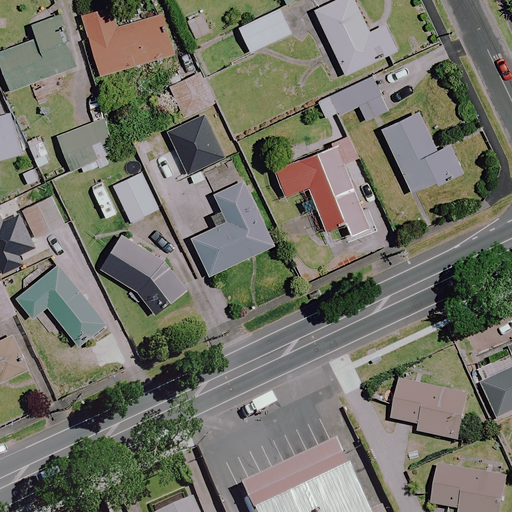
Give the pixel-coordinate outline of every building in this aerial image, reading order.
[(368,34),(352,0),(339,0),(314,12),(343,76),(396,52),(384,27),(368,34)] [(114,28),(108,8),(81,17),(99,78),(170,56),(158,15),(114,28)] [(290,35),(278,10),(237,28),(249,53),(290,35)] [(208,34),(200,15),(186,21),(194,39),(208,34)] [(74,68),(56,16),(0,36),(0,67),(9,92),(31,84),(36,97),(54,91),(49,77),(74,68)] [(214,106),(198,74),(168,89),(184,121),(214,106)] [(388,110),(370,76),(317,105),(327,123),(356,107),(365,123),(388,110)] [(434,151),(417,113),(380,130),(411,197),(461,174),(448,145),(434,151)] [(0,116),(0,161),(20,155),(8,114),(0,116)] [(69,173),(95,163),(98,171),(111,166),(108,157),(114,155),(107,138),(100,120),(55,137),(69,173)] [(356,161),(347,139),(274,171),(286,197),(307,188),(326,231),(344,223),(350,236),(369,228),(342,167),(356,161)] [(200,170),(186,140),(147,158),(168,204),(195,191),(188,176),(200,170)] [(207,173),(215,192),(212,193),(225,223),(190,238),(207,277),(273,248),(242,180),(234,161),(207,173)] [(157,210),(140,173),(112,186),(129,223),(157,210)] [(65,224),(51,196),(21,210),(34,239),(65,224)] [(156,257),(121,234),(101,266),(137,294),(154,316),(185,291),(156,257)] [(18,283),(23,288),(13,296),(32,320),(47,308),(78,348),(106,327),(57,262),(46,270),(42,264),(18,283)] [(0,321),(14,315),(0,284),(0,321)] [(0,382),(25,370),(9,337),(0,341),(0,382)] [(443,370),(453,366),(456,376),(466,373),(455,342),(442,346),(419,354),(423,365),(439,359),(443,370)] [(511,344),(507,347),(511,358),(511,368),(480,383),(496,420),(511,412),(511,344)] [(418,378),(404,375),(395,417),(405,419),(424,423),(423,429),(463,438),(470,414),(475,390),(454,385),(418,378)] [(365,511),(332,443),(240,486),(251,511),(365,511)] [(459,464),(442,461),(435,502),(443,503),(463,507),(462,511),(507,511),(510,497),(511,480),(511,473),(497,471),(459,464)] [(198,511),(192,497),(158,511),(198,511)]
